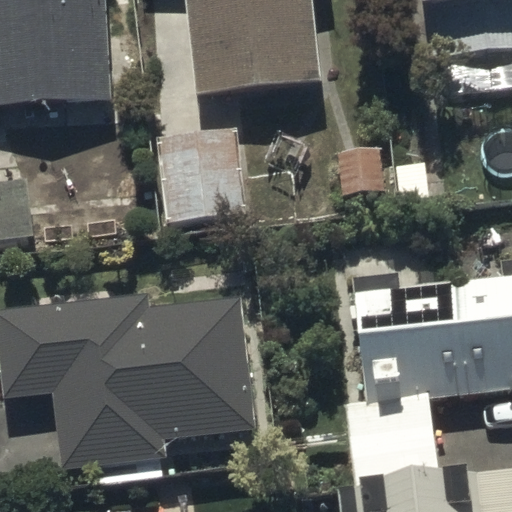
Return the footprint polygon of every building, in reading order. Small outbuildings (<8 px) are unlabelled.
[(0,0),(0,111),(113,106),(107,0),(0,0)] [(189,0),(201,100),(324,86),(314,0),(189,0)] [(511,0),(427,0),(440,104),(511,95),(511,0)] [(162,142),(173,231),(250,221),(239,133),(162,142)] [(341,157),(346,201),(389,197),(384,152),(341,157)] [(0,246),(37,242),(31,186),(0,189),(0,246)] [(359,283),(373,409),(511,394),(511,284),(403,297),(401,279),(359,283)] [(169,445),(257,435),(243,305),(152,316),(150,298),(0,314),(0,319),(9,403),(57,398),(66,475),(171,464),(169,445)] [(511,511),(511,477),(361,494),(362,511),(511,511)]
